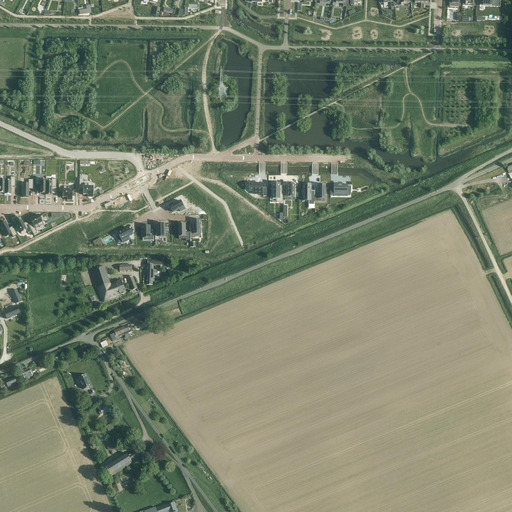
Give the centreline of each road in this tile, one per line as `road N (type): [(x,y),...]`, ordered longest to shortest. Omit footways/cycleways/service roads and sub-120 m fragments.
road 1 (unclassified): [(89,336),(455,185)]
road 2 (unclassified): [(216,511),(89,336)]
road 3 (residential): [(0,124),(74,156),(126,156),(141,181)]
road 4 (residential): [(141,181),(92,206),(15,207)]
road 5 (unclassified): [(511,303),(455,185)]
